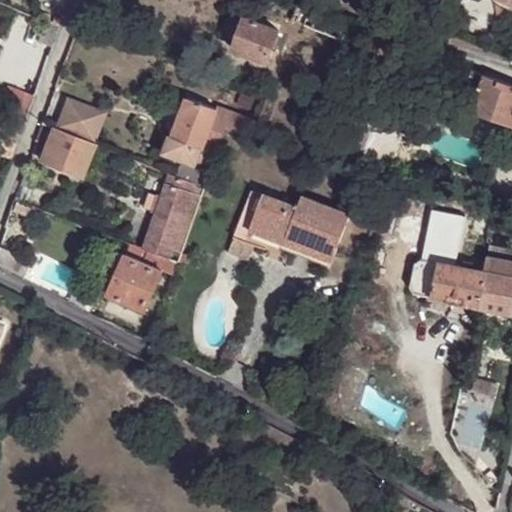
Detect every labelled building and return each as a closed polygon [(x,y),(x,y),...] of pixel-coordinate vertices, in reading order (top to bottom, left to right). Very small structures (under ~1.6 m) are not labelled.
[(344,23),(297,5),(292,20),(339,37),(344,24),(344,23)] [(280,30),(247,18),(235,51),(269,63),(280,30)] [(59,25),(46,19),(38,42),(51,47),(59,25)] [(511,84),(468,68),(458,93),(458,94),(460,100),(464,105),(511,122),(511,126),(509,134),(511,134),(511,84)] [(352,77),(342,103),(360,109),(369,82),(352,77)] [(56,129),(96,144),(107,112),(69,97),(56,129)] [(204,146),(218,110),(219,110),(188,98),(174,135),(173,137),(202,148),(203,149),(204,146)] [(218,152),(226,131),(231,115),(218,110),(204,146),(218,152)] [(226,131),(251,138),(256,124),(231,115),(226,131)] [(337,121),(326,150),(348,157),(359,128),(337,121)] [(83,175),(96,144),(56,129),(54,128),(42,159),(83,175)] [(0,153),(11,158),(19,136),(18,135),(1,129),(0,130),(0,153)] [(195,164),(202,148),(173,137),(174,135),(168,133),(160,151),(195,164)] [(206,187),(214,163),(203,159),(199,168),(179,161),(174,175),(195,182),(206,187)] [(14,198),(31,206),(43,174),(26,167),(14,198)] [(169,260),(195,182),(174,175),(170,173),(144,251),(169,260)] [(206,187),(195,182),(169,260),(170,261),(173,251),(182,255),(206,187)] [(246,243),(249,234),(263,196),(252,192),(228,254),(248,262),(254,247),(246,243)] [(263,196),(249,234),(330,265),(349,216),(300,198),(296,208),(263,196)] [(489,233),(496,210),(455,196),(448,219),(489,233)] [(162,276),(169,260),(144,251),(130,245),(108,296),(145,313),(162,276)] [(511,255),(511,249),(491,245),(488,258),(511,262),(511,255)] [(9,274),(22,280),(30,264),(0,247),(0,268),(0,269),(9,274)] [(488,258),(485,272),(489,273),(481,308),(511,313),(511,261),(511,262),(488,258)] [(432,298),(481,308),(489,273),(485,272),(422,259),(416,263),(410,287),(415,295),(432,298)] [(170,261),(169,260),(162,276),(173,281),(178,265),(170,261)] [(511,313),(481,308),(432,298),(429,312),(511,329),(511,328),(511,313)]
